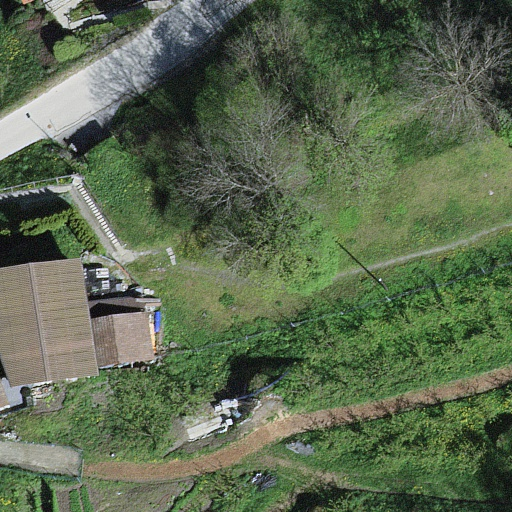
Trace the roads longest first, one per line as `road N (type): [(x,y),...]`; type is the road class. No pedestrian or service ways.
road 1 (track): [(0,462),(117,471),(233,456),(304,473),(261,511)]
road 2 (track): [(233,456),(304,417),(511,364)]
road 3 (residential): [(189,0),(0,117)]
